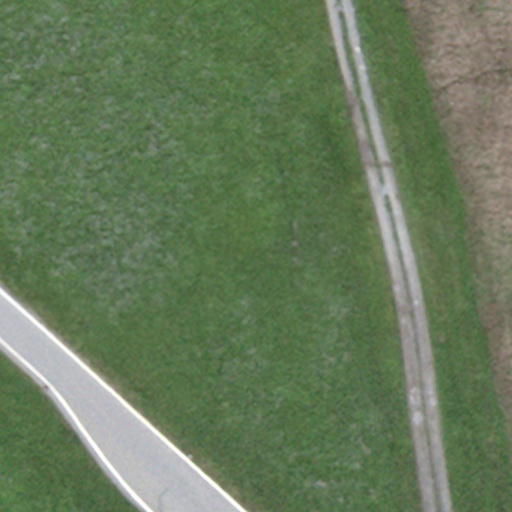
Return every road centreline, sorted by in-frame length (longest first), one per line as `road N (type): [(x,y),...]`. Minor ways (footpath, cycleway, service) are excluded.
road 1 (track): [(441,511),(405,288),(340,0)]
road 2 (unclassified): [(222,511),(0,310)]
